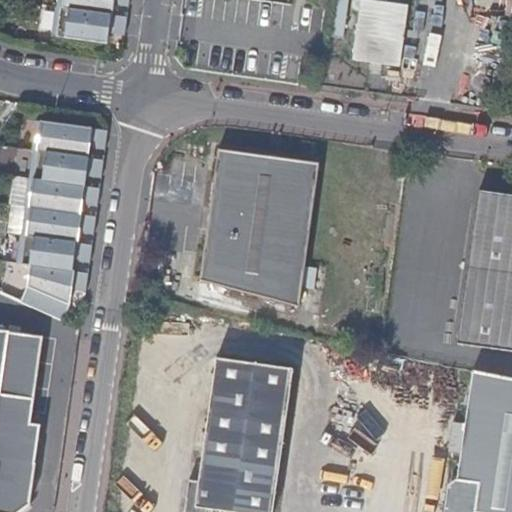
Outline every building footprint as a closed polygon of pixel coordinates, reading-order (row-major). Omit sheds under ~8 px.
[(57,0),(57,7),(111,14),(112,5),(128,7),(129,0),(57,0)] [(409,4),(379,0),(361,0),(354,60),(371,61),(383,63),(400,65),(409,4)] [(57,7),(56,7),(51,36),(107,43),(109,33),(124,35),(127,17),(111,14),(57,7)] [(108,130),(36,121),(34,149),(36,150),(89,157),(90,148),(106,149),(108,130)] [(0,161),(13,164),(17,148),(0,144),(0,161)] [(319,162),(218,148),(200,280),(300,307),(319,162)] [(89,157),(36,150),(33,178),(87,186),(88,176),(104,177),(105,159),(89,157)] [(17,176),(7,230),(18,232),(29,178),(17,176)] [(33,178),(31,178),(27,207),(29,207),(83,214),(84,204),(100,207),(103,188),(87,186),(33,178)] [(511,193),(480,189),(458,343),(511,350),(511,193)] [(83,214),(29,207),(25,236),(79,243),(80,233),(96,235),(99,217),(83,214)] [(25,236),(24,235),(19,263),(33,265),(75,270),(77,261),(93,263),(95,245),(79,243),(25,236)] [(33,265),(30,285),(24,303),(65,322),(72,304),(74,290),(89,292),(91,273),(75,270),(33,265)] [(44,335),(0,328),(0,511),(18,511),(31,504),(42,424),(32,422),(44,335)] [(370,352),(361,350),(358,361),(368,363),(370,352)] [(273,511),(294,368),(217,357),(200,481),(189,478),(185,510),(185,511),(207,511),(207,508),(234,511),(273,511)] [(511,511),(511,376),(474,369),(452,511),(511,511)]
